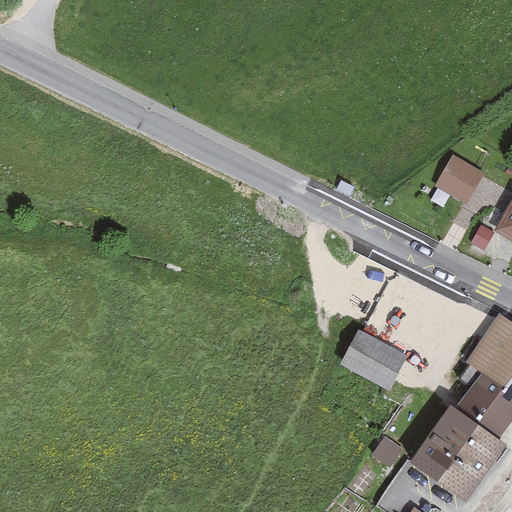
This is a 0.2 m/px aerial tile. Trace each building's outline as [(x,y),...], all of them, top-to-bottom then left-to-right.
[(449,162),(431,189),(464,210),(482,183),(449,162)] [(511,201),(492,237),(511,247),(511,201)] [(471,239),(484,247),(496,229),(484,221),(471,239)] [(511,325),(501,318),(454,382),(511,423),(511,421),(511,325)] [(352,335),(333,370),(388,399),(407,364),(352,335)] [(500,453),(449,418),(411,474),(461,509),(500,453)] [(394,463),(404,444),(385,434),(375,453),(394,463)]
